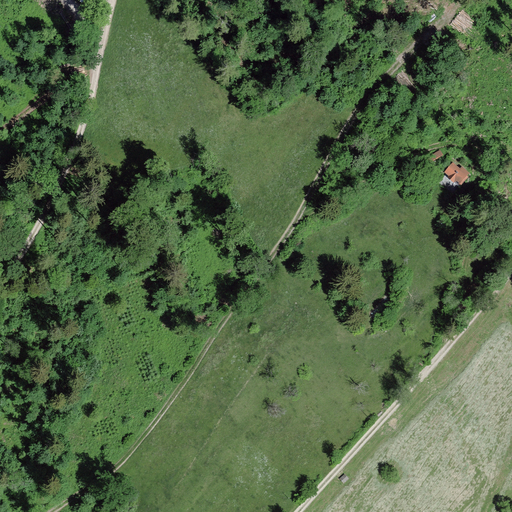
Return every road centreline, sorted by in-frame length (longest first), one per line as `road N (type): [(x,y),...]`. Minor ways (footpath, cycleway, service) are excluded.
road 1 (motorway): [(505,0),(191,511)]
road 2 (motorway): [(264,511),(511,108)]
road 3 (track): [(290,225),(424,148),(472,146),(486,170),(447,349)]
road 4 (track): [(53,511),(130,456),(290,225)]
road 5 (track): [(299,511),(511,272)]
road 6 (track): [(290,225),(369,94),(462,0)]
road 7 (track): [(96,72),(84,119),(0,281)]
